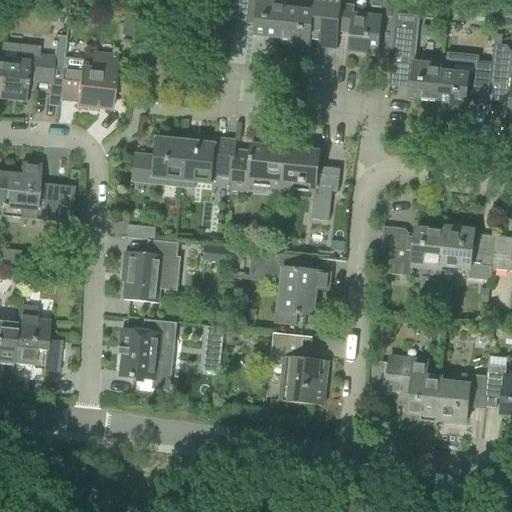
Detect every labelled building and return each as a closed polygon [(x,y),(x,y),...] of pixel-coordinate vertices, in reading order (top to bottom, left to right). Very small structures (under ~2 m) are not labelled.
[(255,25),(253,37),(282,40),(287,2),(287,0),(231,0),(229,23),(255,25)] [(282,40),(282,46),(310,49),(311,41),(318,42),(318,48),(326,49),(336,50),(336,49),(338,33),(341,6),(341,0),(314,0),(310,0),(287,0),(287,2),(282,40)] [(338,33),(350,34),(348,53),(378,56),(379,48),(392,50),(394,41),(397,0),(389,0),(389,1),(375,0),(369,0),(368,17),(353,15),(354,7),(341,6),(338,33)] [(449,0),(449,9),(462,11),(462,0),(449,0)] [(123,15),(121,31),(133,32),(134,16),(123,15)] [(493,41),(493,45),(501,46),(502,37),(494,36),(493,41)] [(1,60),(0,64),(0,100),(25,103),(27,83),(60,87),(62,68),(65,38),(55,37),(53,58),(38,56),(39,49),(2,45),(1,60)] [(390,74),(389,81),(410,84),(410,89),(409,99),(437,102),(441,59),(414,56),(416,43),(394,41),(392,50),(392,58),(390,74)] [(490,75),(488,99),(510,101),(509,105),(508,116),(511,116),(511,53),(506,47),(501,46),(493,45),(491,64),(491,68),(490,71),(490,75)] [(437,102),(436,109),(438,109),(466,112),(467,100),(467,96),(488,99),(490,75),(490,71),(491,68),(491,64),(478,63),(478,58),(446,54),(446,60),(441,59),(437,102)] [(60,87),(60,96),(76,98),(75,109),(111,112),(117,58),(92,55),(90,70),(80,69),(79,70),(62,68),(60,87)] [(230,196),(231,196),(235,153),(236,142),(199,138),(198,144),(186,143),(181,184),(181,188),(194,190),(195,185),(211,186),(212,178),(231,180),(230,196)] [(134,155),(131,183),(151,185),(161,186),(161,182),(181,184),(186,143),(156,139),(154,158),(135,156),(135,155),(134,155)] [(249,185),(282,188),(286,150),(286,147),(272,146),(272,148),(252,146),(251,154),(235,153),(231,196),(247,198),(249,185)] [(286,150),(282,188),(314,192),(311,221),(328,223),(331,193),(337,193),(339,171),(327,169),(326,175),(317,174),(319,153),(286,150)] [(5,175),(0,217),(19,219),(20,211),(35,213),(34,221),(51,223),(70,225),(74,188),(73,188),(72,189),(53,187),(52,193),(38,191),(39,185),(41,167),(21,165),(19,177),(5,175)] [(384,228),(381,248),(385,249),(382,275),(411,278),(412,268),(440,272),(444,239),(445,229),(445,227),(429,226),(428,231),(416,230),(415,239),(408,238),(409,237),(409,236),(409,235),(408,235),(408,234),(408,233),(407,232),(406,232),(406,231),(405,231),(405,230),(404,230),(403,230),(384,228)] [(126,239),(153,242),(155,230),(127,227),(126,239)] [(468,280),(489,283),(493,245),(491,257),(472,254),(474,233),(445,229),(440,272),(457,274),(457,269),(469,271),(468,280)] [(511,246),(493,245),(489,283),(490,283),(492,271),(511,273),(511,246)] [(204,247),(203,262),(227,264),(228,249),(204,247)] [(230,250),(230,254),(251,256),(248,277),(282,281),(277,321),(294,323),(293,327),(295,327),(297,315),(312,317),(315,291),(327,293),(329,275),(309,272),(301,272),(302,257),(282,255),(273,254),(273,255),(251,252),(230,250)] [(125,253),(122,272),(126,273),(123,301),(142,303),(158,305),(159,292),(161,278),(178,279),(180,258),(168,257),(145,255),(125,253)] [(480,290),(479,303),(487,304),(488,291),(480,290)] [(16,325),(12,365),(33,367),(33,366),(43,367),(42,370),(58,372),(61,348),(61,343),(46,341),(48,322),(36,321),(37,310),(18,308),(16,325)] [(120,350),(119,356),(123,357),(123,358),(121,378),(154,381),(153,389),(168,391),(169,382),(171,382),(171,378),(169,378),(171,361),(161,360),(163,336),(175,337),(177,325),(144,321),(144,322),(150,323),(149,334),(122,331),(120,350)] [(0,365),(11,367),(12,365),(16,325),(0,323),(0,365)] [(208,328),(206,341),(221,342),(223,330),(208,328)] [(303,338),(283,336),(273,335),(269,365),(285,367),(281,404),(321,408),(325,363),(300,360),(303,338)] [(371,362),(370,393),(384,394),(384,395),(409,397),(407,414),(420,415),(420,421),(436,423),(436,421),(440,379),(425,377),(427,363),(408,361),(388,359),(388,364),(387,368),(372,366),(373,363),(371,362)] [(484,404),(484,408),(495,409),(496,393),(502,394),(500,416),(511,417),(511,378),(505,378),(506,368),(488,366),(486,378),(484,404)] [(440,379),(436,421),(466,424),(468,402),(484,404),(486,378),(470,376),(469,386),(457,385),(458,381),(440,379)]
